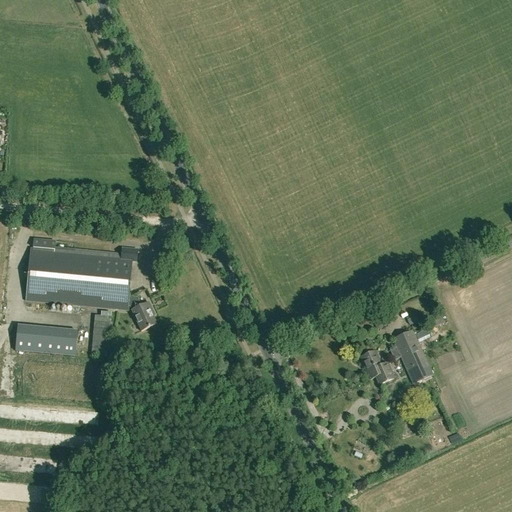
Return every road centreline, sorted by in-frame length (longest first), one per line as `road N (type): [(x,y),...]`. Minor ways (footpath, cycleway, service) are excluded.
road 1 (unclassified): [(511,238),(265,350)]
road 2 (tertiary): [(202,217),(100,0)]
road 3 (unclassified): [(0,205),(177,222),(202,217)]
road 4 (tertiary): [(341,511),(265,350)]
road 5 (tertiary): [(265,350),(202,217)]
